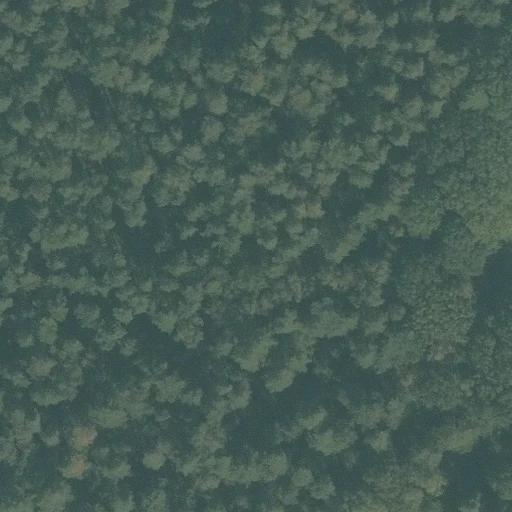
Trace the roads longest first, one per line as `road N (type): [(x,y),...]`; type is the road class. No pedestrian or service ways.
road 1 (track): [(511,403),(379,236)]
road 2 (track): [(511,449),(478,452),(320,511)]
